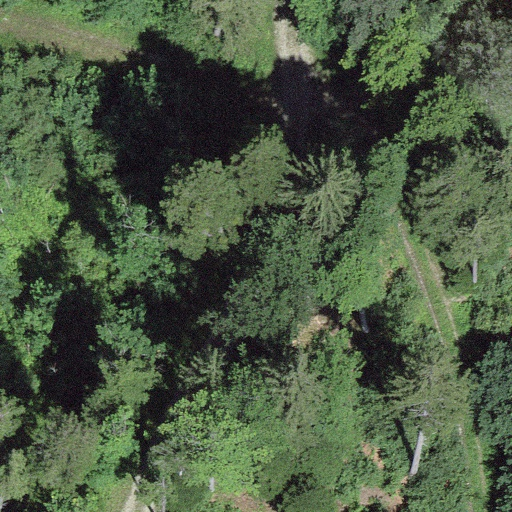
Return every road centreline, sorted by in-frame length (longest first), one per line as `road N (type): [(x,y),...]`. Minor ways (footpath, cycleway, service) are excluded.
road 1 (track): [(125,511),(255,231),(297,81),(296,0)]
road 2 (track): [(297,81),(384,147),(438,283),(486,511)]
